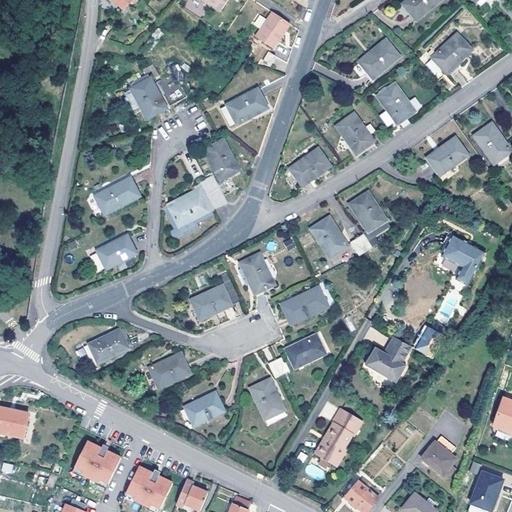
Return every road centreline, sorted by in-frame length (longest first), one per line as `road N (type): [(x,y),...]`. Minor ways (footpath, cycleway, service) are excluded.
road 1 (residential): [(90,0),(80,103),(40,294),(50,325)]
road 2 (residential): [(240,219),(273,218),(311,200),(511,68)]
road 3 (residential): [(240,219),(309,43)]
road 4 (unclassified): [(146,433),(272,496)]
road 5 (unclassified): [(23,365),(146,433)]
road 6 (residential): [(96,302),(194,343),(222,345)]
road 7 (residential): [(152,279),(165,147)]
